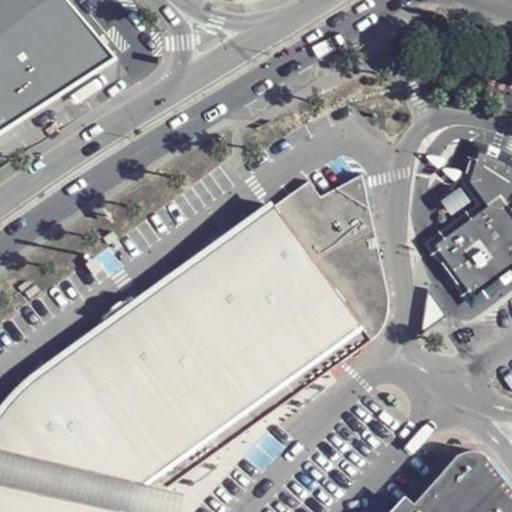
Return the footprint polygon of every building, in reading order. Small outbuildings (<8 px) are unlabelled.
[(0,0),(0,128),(118,55),(70,0),(0,0)] [(493,157),(474,151),(465,184),(483,208),(433,246),(443,259),(438,262),(449,281),(456,276),(474,299),(511,271),(511,166),(509,165),(493,157)] [(391,303),(361,178),(318,202),(307,186),(219,248),(170,283),(113,323),(12,398),(0,412),(0,419),(4,435),(4,455),(96,476),(167,493),(373,345),(379,340),(384,334),(388,325),(391,316),(391,303)] [(420,339),(447,319),(426,292),(420,339)] [(93,491),(96,476),(4,455),(0,476),(0,487),(89,508),(93,491)] [(455,463),(412,511),(511,511),(511,490),(487,461),(481,457),(477,456),(471,455),(468,456),(462,458),(455,463)] [(93,491),(89,508),(103,511),(176,511),(181,496),(167,493),(96,476),(93,491)] [(103,511),(89,508),(0,487),(0,511),(103,511)]
